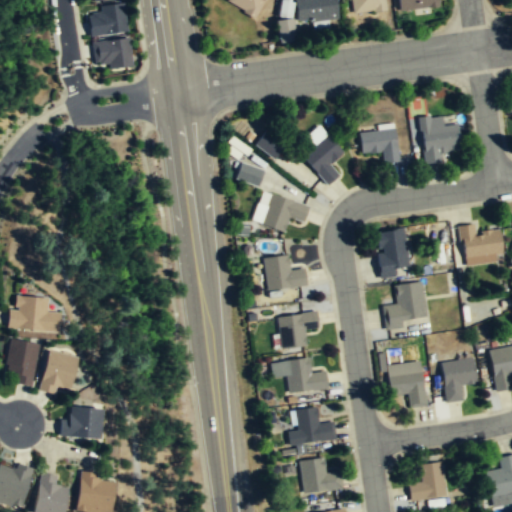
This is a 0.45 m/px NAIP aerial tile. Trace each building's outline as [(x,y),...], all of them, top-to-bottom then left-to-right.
[(225,0),(242,10),(242,12),(253,18),(264,0),(225,0)] [(337,15),(335,0),(293,0),(297,21),(337,15)] [(350,0),(352,12),(372,10),(372,12),(386,10),(384,0),(350,0)] [(397,0),(399,10),(439,5),(438,0),(397,0)] [(86,15),(89,36),(127,30),(122,2),(98,5),(99,11),(90,12),(90,15),(86,15)] [(291,17),(275,20),(278,43),(295,40),(291,17)] [(90,42),(93,62),(98,62),(98,64),(107,63),(108,68),(131,65),(127,37),(90,42)] [(424,163),(442,161),(440,151),(459,149),(459,136),(456,124),(443,126),(441,115),(418,118),(424,163)] [(361,153),(381,150),(382,163),(398,161),(394,127),(358,133),(361,153)] [(254,145),(273,160),(283,146),(265,131),(254,145)] [(327,185),(338,175),(329,164),(343,153),(327,134),(300,154),(327,185)] [(235,180),(258,187),(264,170),(240,162),(235,180)] [(308,206),(270,193),(260,224),(283,231),(289,217),(302,222),(308,206)] [(473,234),(472,222),(455,224),(457,242),(459,241),(462,257),(500,253),(497,228),(478,230),(479,233),(473,234)] [(400,226),(371,231),(374,248),(379,247),(380,251),(373,252),(377,277),(393,275),(392,266),(406,264),(400,226)] [(261,258),(266,290),(305,284),(304,268),(288,270),(286,255),(261,258)] [(423,315),(419,280),(391,284),(393,302),(378,305),(382,329),(399,326),(398,318),(423,315)] [(60,332),(61,312),(48,310),(49,298),(37,296),(20,296),(19,310),(10,309),(8,327),(60,332)] [(276,317),(281,349),(305,346),(303,329),(317,327),(315,312),(276,317)] [(5,380),(31,385),(40,343),(10,338),(5,363),(8,364),(5,380)] [(510,387),(508,374),(511,373),(511,343),(486,349),(493,390),(510,387)] [(68,394),(74,358),(44,353),(37,388),(68,394)] [(288,393),(327,387),(324,370),(310,372),(308,357),(269,362),(271,376),(285,375),(288,393)] [(473,382),(470,357),(438,362),(442,401),(460,399),(458,384),(473,382)] [(384,364),(387,395),(405,392),(407,407),(424,404),(422,387),(421,388),(417,359),(384,364)] [(61,419),(60,435),(103,438),(106,409),(71,406),(71,419),(61,419)] [(294,409),(296,429),(287,431),(289,444),(335,438),(332,421),(318,423),(316,406),(294,409)] [(511,501),(511,453),(496,456),(498,467),(482,470),(487,496),(508,491),(511,502),(511,501)] [(302,493),(342,487),(340,470),(325,472),(323,457),(297,461),(302,493)] [(419,480),(405,483),(405,491),(408,500),(423,498),(423,497),(443,494),(438,460),(416,463),(419,480)] [(33,468),(18,463),(17,469),(0,464),(0,500),(24,507),(33,468)] [(78,509),(104,511),(113,511),(116,482),(96,480),(97,473),(81,471),(78,509)] [(35,511),(65,511),(69,487),(56,485),(57,476),(41,472),(35,511)]
